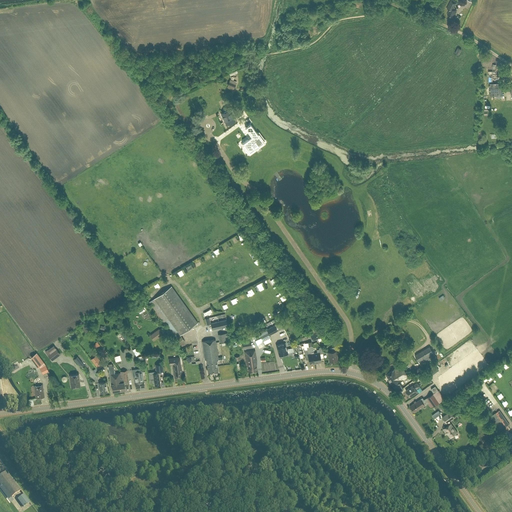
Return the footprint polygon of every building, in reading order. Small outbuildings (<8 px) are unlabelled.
[(455,12),(457,9),(454,8),(457,2),(451,0),(450,0),(446,8),(449,9),(447,14),(453,17),(455,12)] [(500,83),(490,83),(490,95),(495,95),(500,95),(500,83)] [(226,124),(234,121),(229,110),(221,114),(226,124)] [(250,124),(245,128),(251,136),(250,136),(248,138),(247,138),(248,139),(242,144),(248,152),(248,153),(250,151),(254,148),(253,146),(256,143),(258,145),(260,144),(262,143),(262,142),(264,141),(260,135),(258,132),(257,132),(256,133),(250,124)] [(235,140),(226,147),(229,151),(240,143),(237,139),(235,141),(235,140)] [(198,267),(202,264),(198,259),(194,261),(198,267)] [(197,323),(171,286),(149,302),(175,339),(197,323)] [(210,323),(212,329),(227,325),(226,319),(210,323)] [(267,330),(270,335),(280,330),(277,325),(267,330)] [(150,336),(153,340),(162,334),(159,329),(150,336)] [(313,341),(324,335),(322,329),(310,334),(313,341)] [(262,339),(269,336),(266,330),(259,334),(261,337),(262,339)] [(218,334),(219,342),(228,340),(227,333),(218,334)] [(209,340),(213,372),(218,371),(217,360),(222,360),(222,357),(218,357),(215,339),(209,340)] [(213,372),(209,340),(202,341),(204,359),(206,359),(208,373),(213,372)] [(276,345),(279,356),(287,353),(285,343),(276,345)] [(52,360),(60,354),(53,345),(48,350),(50,353),(47,355),(52,360)] [(312,364),(315,363),(313,353),(312,346),(306,347),(307,349),(304,350),(305,356),(308,355),(309,364),(312,363),(312,364)] [(313,353),(315,363),(318,363),(318,362),(321,362),(319,353),(322,353),(322,347),(318,347),(319,349),(316,349),(317,352),(313,353)] [(334,347),(330,348),(331,351),(327,351),(329,361),(338,360),(336,350),(335,350),(334,347)] [(430,347),(415,355),(421,365),(435,356),(430,347)] [(248,372),(257,371),(255,361),(256,361),(255,350),(245,351),(247,366),(247,365),(248,372)] [(98,369),(103,365),(95,356),(91,359),(98,369)] [(179,357),(169,359),(170,365),(174,364),(175,370),(173,370),(174,377),(182,376),(181,369),(179,357)] [(386,374),(389,380),(393,386),(395,384),(398,390),(403,387),(401,384),(404,383),(402,380),(408,377),(405,370),(401,364),(386,374)] [(48,372),(45,365),(40,368),(42,374),(48,372)] [(14,372),(10,366),(5,370),(9,375),(14,372)] [(112,391),(118,390),(116,373),(114,373),(113,366),(108,366),(110,384),(111,384),(112,391)] [(149,380),(154,380),(154,385),(160,384),(158,373),(155,373),(155,371),(148,372),(149,380)] [(123,382),(123,378),(121,378),(120,372),(116,373),(118,390),(124,390),(123,382)] [(418,377),(421,381),(427,376),(424,372),(418,377)] [(491,373),(484,379),(487,382),(494,377),(491,373)] [(78,374),(69,375),(71,387),(80,386),(78,374)] [(100,393),(107,392),(105,381),(99,382),(100,393)] [(415,389),(419,386),(417,383),(413,385),(406,390),(410,396),(417,391),(415,389)] [(44,397),(42,385),(34,386),(35,398),(44,397)] [(435,386),(431,389),(434,393),(428,397),(433,406),(444,399),(435,386)] [(414,412),(426,404),(423,400),(424,400),(422,397),(410,406),(414,412)] [(446,422),(455,416),(450,411),(442,417),(446,422)] [(504,419),(498,411),(490,416),(496,424),(497,424),(502,430),(508,425),(504,419)] [(450,437),(457,432),(451,423),(443,429),(445,432),(446,432),(450,437)] [(6,471),(0,476),(0,484),(1,486),(2,485),(12,497),(21,491),(6,471)] [(23,507),(29,503),(23,494),(17,499),(23,507)]
